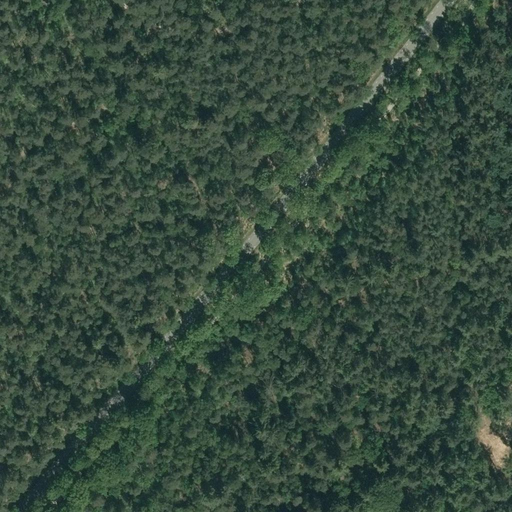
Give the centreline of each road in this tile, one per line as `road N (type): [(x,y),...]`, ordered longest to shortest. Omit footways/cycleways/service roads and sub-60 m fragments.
road 1 (tertiary): [(22,511),(448,0)]
road 2 (track): [(0,184),(36,141),(93,117),(114,98),(152,28),(115,0)]
road 3 (track): [(152,28),(223,30),(302,0)]
